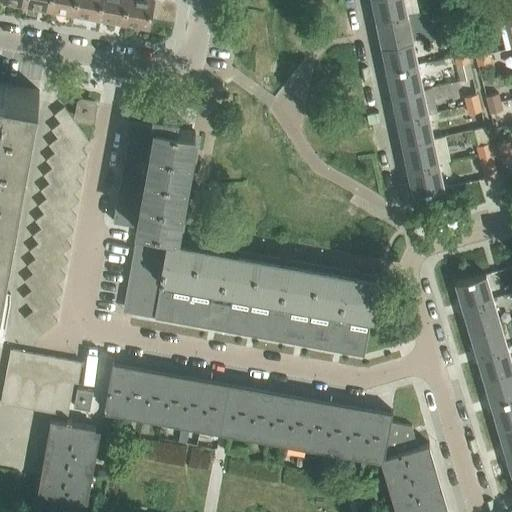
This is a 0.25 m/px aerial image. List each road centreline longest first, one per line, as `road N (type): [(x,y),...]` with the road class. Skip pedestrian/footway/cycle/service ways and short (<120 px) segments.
road 1 (residential): [(433,362),(365,376),(78,321),(117,55)]
road 2 (residential): [(433,362),(408,255),(511,220)]
road 3 (residential): [(360,0),(398,192)]
road 4 (residential): [(479,511),(433,362)]
